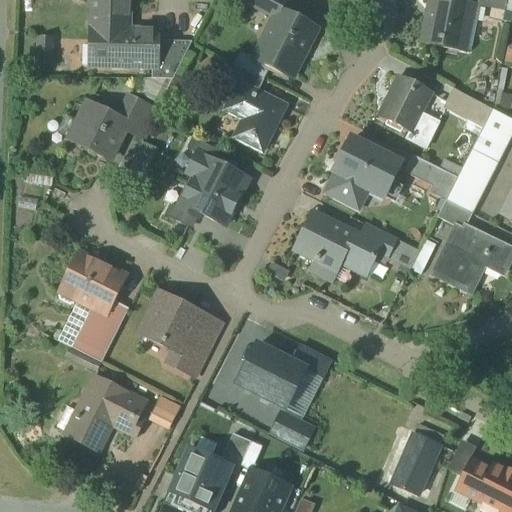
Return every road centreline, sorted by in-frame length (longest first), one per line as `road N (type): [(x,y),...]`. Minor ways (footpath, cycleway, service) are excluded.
road 1 (residential): [(379,0),(379,26),(244,292)]
road 2 (residential): [(244,292),(199,285),(60,209)]
road 3 (residential): [(390,362),(244,292)]
road 4 (residential): [(511,421),(390,362)]
road 5 (residential): [(511,314),(390,362)]
